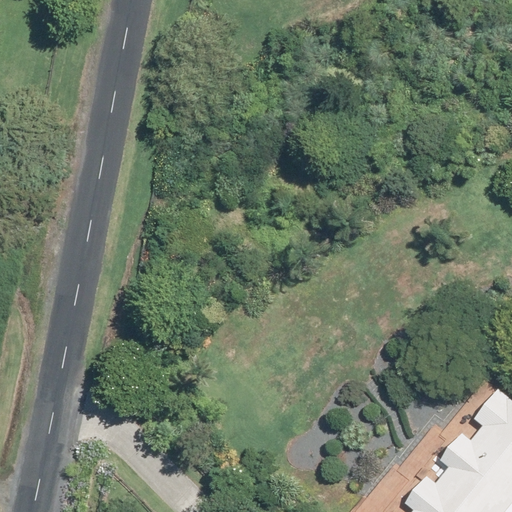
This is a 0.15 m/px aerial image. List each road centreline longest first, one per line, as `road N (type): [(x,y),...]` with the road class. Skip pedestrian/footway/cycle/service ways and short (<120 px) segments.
road 1 (residential): [(32,511),(133,0)]
road 2 (unknown): [(59,378),(207,511)]
